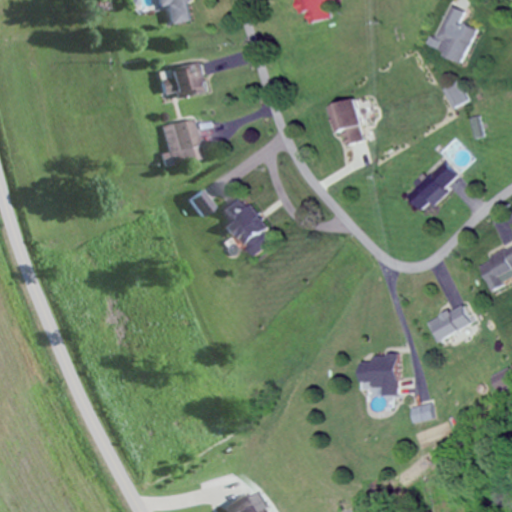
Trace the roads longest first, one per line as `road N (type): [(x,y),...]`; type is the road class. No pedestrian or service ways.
road 1 (residential): [(241,0),(268,97),(295,156),(388,261),(417,268),(435,260),(511,192)]
road 2 (secondary): [(0,176),(59,344),(142,511)]
